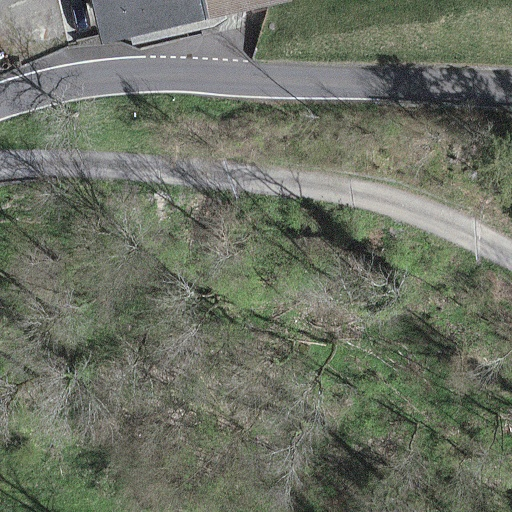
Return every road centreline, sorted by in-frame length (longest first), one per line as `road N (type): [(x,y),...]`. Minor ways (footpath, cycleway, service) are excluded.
road 1 (track): [(511,260),(386,203),(312,187),(202,170),(0,166)]
road 2 (unclassified): [(511,92),(111,76),(49,84),(0,102)]
